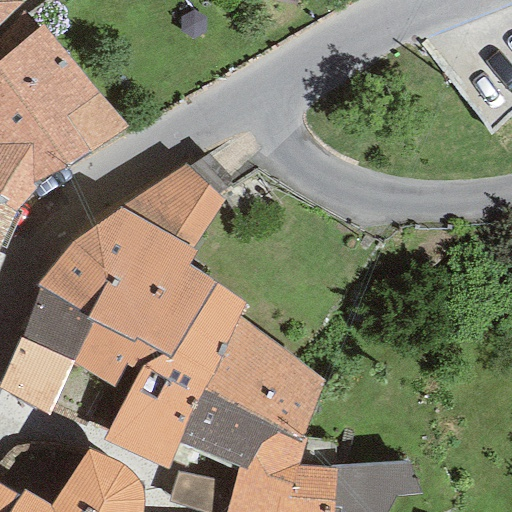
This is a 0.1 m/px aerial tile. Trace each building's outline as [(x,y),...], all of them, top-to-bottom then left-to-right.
[(17,0),(0,0),(0,24),(20,4),(17,0)] [(309,0),(263,0),(260,6),(299,24),(309,0)] [(0,203),(12,213),(35,183),(126,128),(41,27),(36,31),(23,12),(0,36),(0,203)] [(184,164),(119,207),(189,248),(222,201),(184,164)] [(0,203),(0,245),(16,216),(12,213),(0,203)] [(189,248),(119,207),(71,241),(32,286),(38,291),(92,322),(74,364),(125,395),(141,369),(159,355),(168,359),(216,285),(187,265),(195,252),(189,248)] [(244,302),(216,285),(168,359),(159,355),(141,369),(125,395),(101,440),(165,469),(176,445),(236,468),(247,463),(262,440),(279,430),(299,441),(323,382),(237,317),(244,302)] [(92,322),(38,291),(17,338),(74,364),(92,322)] [(74,364),(17,338),(0,378),(0,390),(47,416),(74,364)] [(306,441),(299,441),(279,430),(262,440),(247,463),(236,468),(224,511),(330,511),(331,466),(296,465),(306,441)] [(121,465),(87,451),(48,506),(50,511),(140,511),(142,500),(138,482),(121,465)] [(409,461),(331,466),(330,511),(387,511),(396,497),(420,496),(409,461)] [(17,497),(0,486),(0,511),(50,511),(48,506),(22,491),(17,497)]
